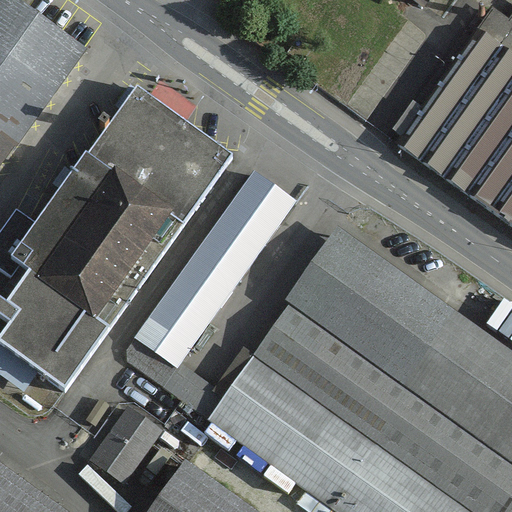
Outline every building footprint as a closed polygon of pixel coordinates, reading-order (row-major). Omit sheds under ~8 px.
[(511,0),(400,0),(421,15),(431,0),(511,0)] [(0,168),(79,59),(0,2),(0,168)] [(511,36),(487,19),(397,144),(511,225),(511,36)] [(234,161),(134,90),(32,232),(15,219),(0,240),(0,278),(17,290),(0,313),(0,331),(4,335),(0,340),(0,353),(64,399),(234,161)] [(292,205),(253,178),(137,345),(176,372),(292,205)] [(511,511),(511,360),(336,237),(203,423),(328,511),(511,511)] [(162,435),(130,412),(94,461),(125,484),(162,435)] [(246,511),(185,468),(153,511),(246,511)] [(52,511),(0,475),(0,511),(52,511)]
